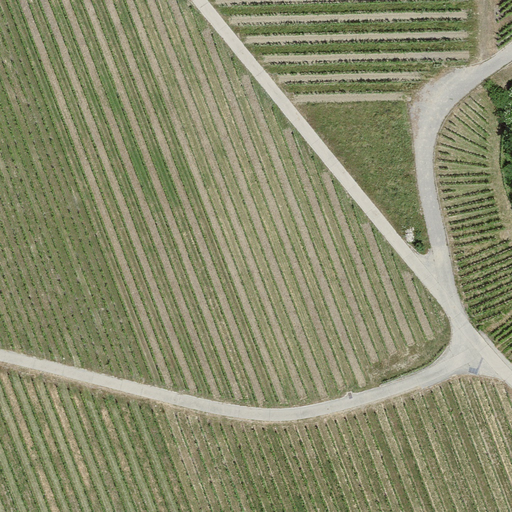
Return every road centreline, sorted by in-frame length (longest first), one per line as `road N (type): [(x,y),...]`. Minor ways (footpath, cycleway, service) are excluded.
road 1 (track): [(0,355),(222,410),(285,415),(428,376),(481,347)]
road 2 (track): [(199,0),(511,376)]
road 3 (track): [(457,317),(428,195),(430,121),(446,98),(511,50)]
